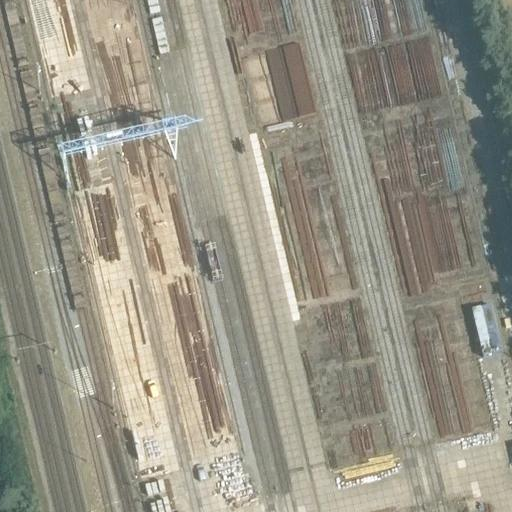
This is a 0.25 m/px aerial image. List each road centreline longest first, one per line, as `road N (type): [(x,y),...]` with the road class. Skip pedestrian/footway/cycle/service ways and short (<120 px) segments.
road 1 (unknown): [(205,511),(70,0)]
road 2 (unknown): [(458,0),(511,261)]
road 3 (unknown): [(511,508),(502,481),(492,478),(317,511)]
